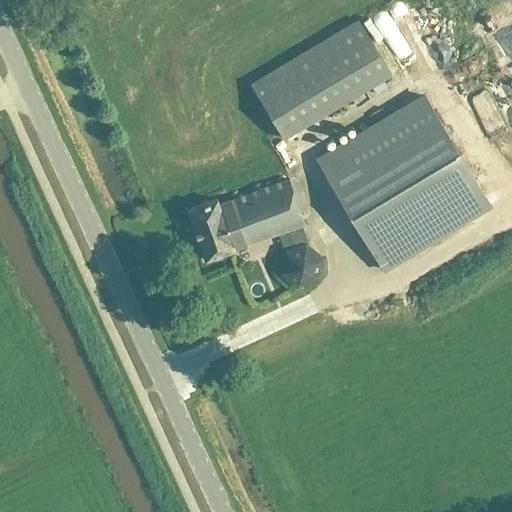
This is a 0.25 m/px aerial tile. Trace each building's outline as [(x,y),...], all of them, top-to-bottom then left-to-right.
[(425,8),(405,15),(417,47),(436,40),(425,8)] [(251,85),(283,139),(390,76),(358,22),(251,85)] [(424,98),(317,163),(381,271),(487,207),(424,98)] [(233,250),(303,225),(288,180),(218,206),(216,200),(186,210),(204,261),(233,251),(233,250)] [(317,288),(319,251),(282,249),(281,279),(300,280),(299,287),(317,288)]
